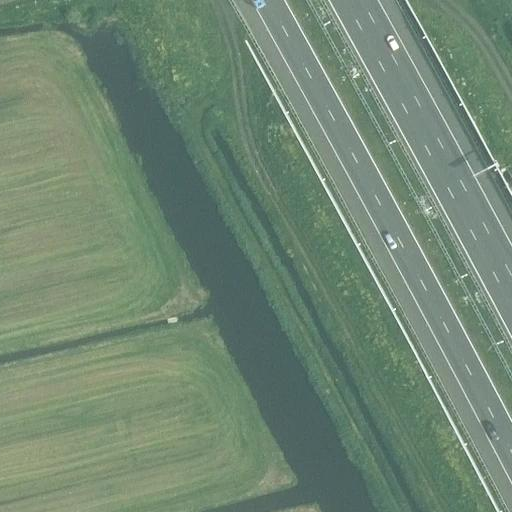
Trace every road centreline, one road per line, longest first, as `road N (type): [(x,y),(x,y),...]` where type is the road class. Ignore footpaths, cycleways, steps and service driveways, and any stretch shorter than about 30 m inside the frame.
road 1 (track): [(214,0),(259,157),(442,511)]
road 2 (motorway): [(266,0),(511,456)]
road 3 (motorway): [(511,292),(351,0)]
road 4 (track): [(511,98),(485,52),(438,0)]
